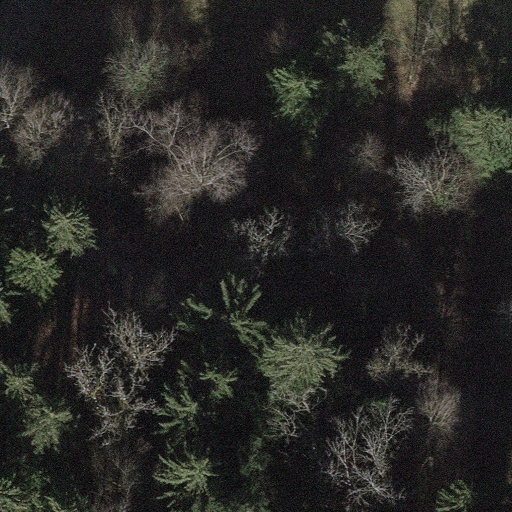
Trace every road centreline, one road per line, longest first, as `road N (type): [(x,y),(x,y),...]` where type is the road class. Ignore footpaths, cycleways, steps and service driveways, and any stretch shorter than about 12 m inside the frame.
road 1 (track): [(511,418),(277,368),(0,181)]
road 2 (track): [(32,0),(0,119)]
